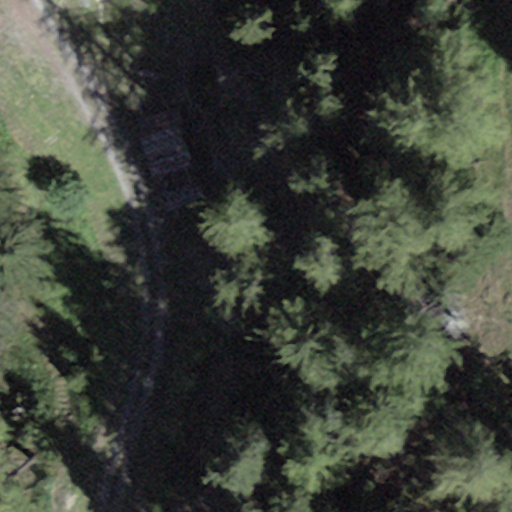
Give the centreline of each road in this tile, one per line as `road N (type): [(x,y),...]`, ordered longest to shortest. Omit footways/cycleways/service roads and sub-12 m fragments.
road 1 (track): [(140,484),(173,305),(158,223),(131,145),(105,108)]
road 2 (track): [(105,108),(29,0)]
